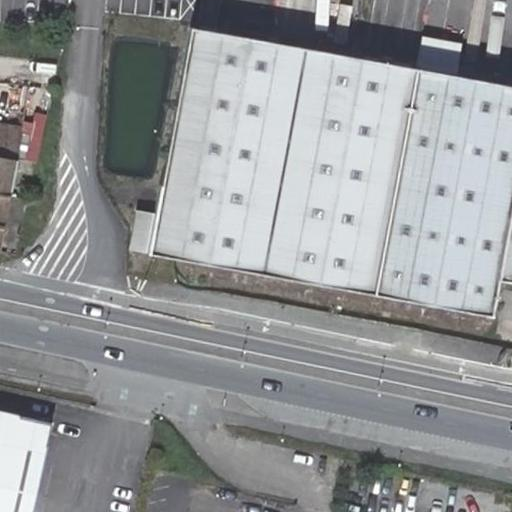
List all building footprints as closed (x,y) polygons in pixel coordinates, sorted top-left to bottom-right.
[(511,100),(188,46),(157,224),(151,263),(490,321),(496,286),(511,288),(511,100)] [(0,160),(8,163),(15,133),(0,129),(0,160)] [(0,193),(8,163),(0,160),(0,193)] [(133,260),(151,263),(157,224),(140,221),(133,260)] [(30,511),(48,415),(38,413),(0,408),(0,511),(30,511)]
